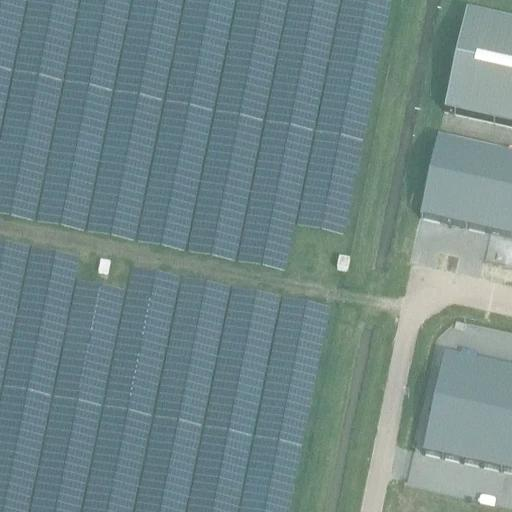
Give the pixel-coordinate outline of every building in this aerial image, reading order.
[(443,114),(511,129),(511,25),(466,15),(443,114)] [(511,159),(438,142),(419,222),(511,243),(511,159)] [(344,273),(347,262),(337,260),(334,271),(344,273)] [(108,276),(110,264),(100,262),(98,274),(108,276)] [(511,372),(444,357),(422,457),(511,476),(511,372)]
